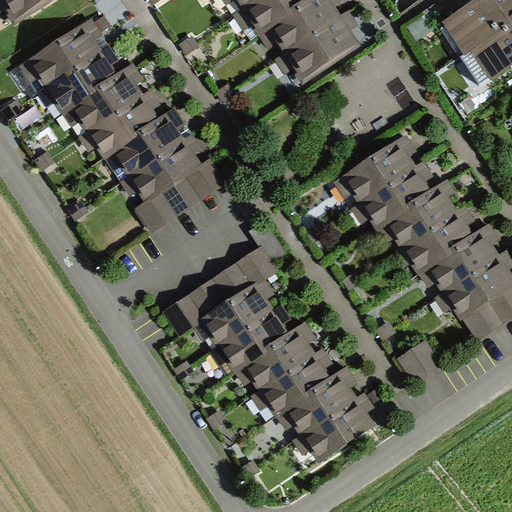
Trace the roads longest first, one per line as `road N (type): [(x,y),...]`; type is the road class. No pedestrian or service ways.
road 1 (residential): [(242,511),(0,145)]
road 2 (residential): [(511,369),(303,511)]
